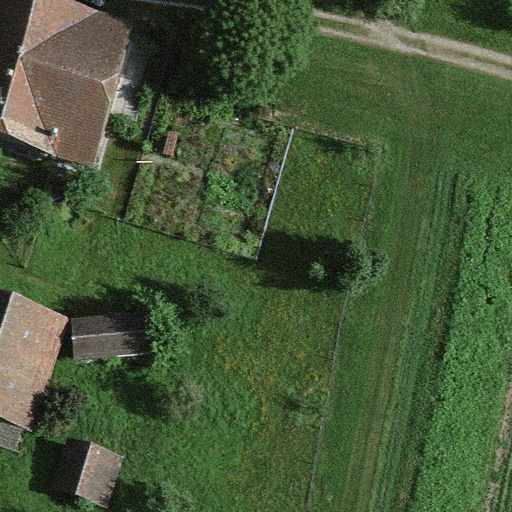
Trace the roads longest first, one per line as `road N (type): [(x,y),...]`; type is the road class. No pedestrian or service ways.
road 1 (track): [(383,40),(162,0)]
road 2 (track): [(359,0),(383,40),(511,76)]
